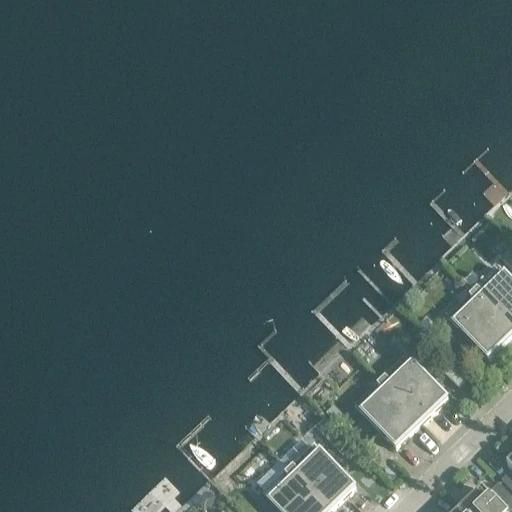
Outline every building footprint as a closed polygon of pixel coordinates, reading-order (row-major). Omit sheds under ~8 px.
[(511,266),(511,252),(501,264),(507,271),(511,266)] [(511,284),(498,270),(472,295),(511,336),(511,284)] [(488,363),(511,340),(511,336),(472,295),(467,289),(456,299),(462,305),(446,320),(488,363)] [(425,319),(415,328),(422,335),(432,326),(425,319)] [(406,359),(380,384),(422,427),(448,402),(406,359)] [(422,427),(380,384),(354,409),(396,452),(422,427)] [(344,418),(336,410),(327,418),(335,427),(344,418)] [(301,443),(280,464),(325,511),(333,511),(355,491),(314,448),(310,451),(301,443)] [(511,462),(507,468),(510,472),(499,483),(511,496),(511,462)] [(325,511),(280,464),(254,489),(275,511),(325,511)] [(482,491),(460,511),(511,511),(511,507),(490,484),(482,492),(482,491)]
